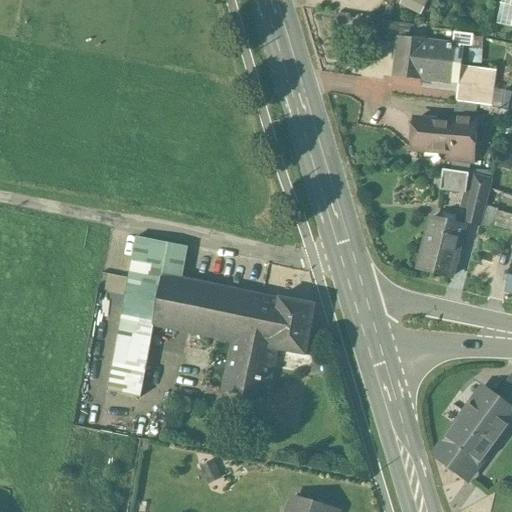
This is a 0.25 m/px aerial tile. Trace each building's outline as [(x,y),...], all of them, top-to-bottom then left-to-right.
[(428,1),(425,0),(402,0),(400,4),(420,15),(428,1)] [(511,0),(501,0),(496,24),(511,27),(511,0)] [(409,25),(382,22),(380,39),(397,42),(398,37),(408,38),(409,25)] [(453,45),(448,79),(459,80),(461,67),(464,46),(472,47),(473,35),(454,33),(453,45)] [(408,38),(398,37),(397,42),(392,78),(423,81),(423,80),(448,83),(448,79),(453,45),(428,42),(428,41),(408,38)] [(461,67),(459,80),(456,102),(491,107),(496,71),(461,67)] [(476,118),(453,116),(452,124),(414,121),(412,148),(450,152),(449,160),(473,162),(476,118)] [(469,174),(443,170),(440,190),(466,194),(469,174)] [(490,181),(475,177),(469,199),(463,198),(462,205),(468,206),(464,222),(479,226),(479,225),(488,189),(490,181)] [(488,189),(479,225),(492,228),(497,209),(501,193),(488,189)] [(511,212),(497,209),(492,228),(511,232),(511,212)] [(464,226),(432,218),(429,230),(418,270),(451,278),(464,226)] [(169,245),(138,238),(121,323),(108,391),(140,398),(153,334),(154,326),(163,279),(169,245)] [(188,249),(170,245),(169,245),(163,279),(180,283),(188,249)] [(180,283),(163,279),(154,326),(236,342),(269,349),(274,321),(278,300),(180,283)] [(316,307),(278,300),(274,321),(269,349),(275,350),(306,356),(316,307)] [(269,349),(236,342),(226,388),(264,397),(275,350),(269,349)] [(511,411),(482,389),(469,408),(435,455),(448,465),(468,479),(511,418),(511,411)] [(214,461),(200,467),(208,484),(221,478),(214,461)] [(338,511),(294,498),(289,511),(338,511)]
